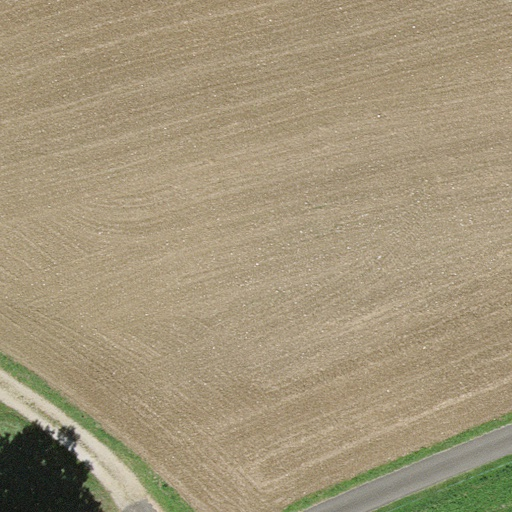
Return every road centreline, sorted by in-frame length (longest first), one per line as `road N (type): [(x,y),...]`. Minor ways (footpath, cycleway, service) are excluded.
road 1 (unclassified): [(334,511),(511,438)]
road 2 (track): [(0,388),(48,422),(133,511)]
